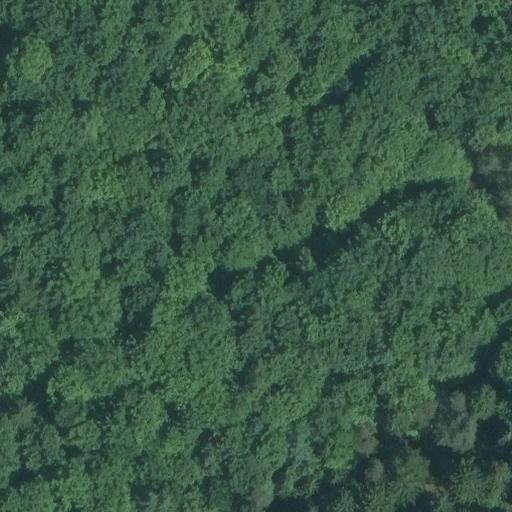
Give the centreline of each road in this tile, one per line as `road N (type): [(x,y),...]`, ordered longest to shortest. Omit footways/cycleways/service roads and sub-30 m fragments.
road 1 (track): [(0,420),(460,175)]
road 2 (track): [(460,175),(373,0)]
